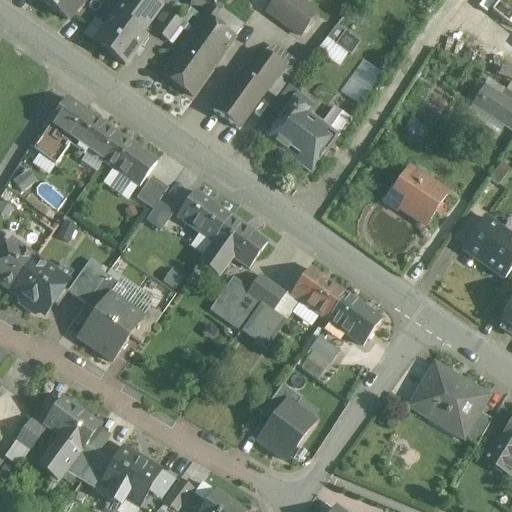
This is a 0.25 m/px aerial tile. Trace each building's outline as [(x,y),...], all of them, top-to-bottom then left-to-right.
[(41,0),(69,23),(87,0),(41,0)] [(146,38),(144,36),(143,36),(133,28),(136,24),(145,30),(160,9),(148,0),(128,0),(124,7),(122,6),(94,44),(125,66),(146,38)] [(268,12),(269,13),(300,36),(316,13),(297,0),(276,0),(268,12)] [(511,0),(500,0),(491,11),(511,28),(511,0)] [(210,9),(194,31),(209,42),(200,55),(215,66),(235,38),(213,23),(221,11),(222,10),(214,5),(211,9),(210,9)] [(167,41),(178,27),(182,22),(166,11),(159,21),(163,24),(156,33),(167,41)] [(221,11),(213,23),(235,38),(243,27),(221,11)] [(348,55),(350,56),(359,43),(336,27),(327,39),(348,55)] [(215,66),(200,55),(209,42),(194,31),(162,75),(192,97),(215,66)] [(317,51),(336,66),(339,68),(348,55),(327,39),(317,51)] [(303,68),(294,62),(293,61),(274,47),(261,54),(283,70),(295,79),(303,68)] [(213,111),(237,129),(239,130),(266,93),(283,70),(261,54),(259,52),(243,75),(240,73),(240,74),(213,111)] [(360,104),(383,73),(364,60),(342,91),(360,104)] [(511,70),(501,66),(498,75),(511,80),(506,93),(511,95),(511,70)] [(277,101),(290,86),(295,79),(283,70),(266,93),(277,101)] [(271,109),(282,117),(298,96),(300,93),(290,86),(277,101),(271,109)] [(511,105),(505,101),(504,101),(484,88),(472,106),(511,131),(511,105)] [(322,148),(326,142),(328,139),(324,135),(327,132),(336,138),(347,123),(349,125),(351,123),(349,122),(349,121),(334,109),(321,127),(316,124),(313,127),(303,120),(313,107),(298,96),(282,117),(264,141),(295,163),(298,158),(314,170),(328,152),(322,148)] [(68,138),(81,147),(82,148),(104,163),(121,138),(86,114),(68,138)] [(45,130),(32,148),(32,149),(51,162),(65,143),(45,130)] [(104,164),(125,179),(139,189),(157,164),(122,139),(104,164)] [(502,165),(501,166),(490,181),(498,187),(509,170),(502,165)] [(447,195),(410,171),(409,170),(408,170),(396,189),(403,193),(403,194),(404,202),(400,209),(426,227),(447,195)] [(152,178),(150,180),(150,181),(136,200),(153,212),(168,190),(152,178)] [(195,194),(178,219),(213,244),(231,219),(195,194)] [(231,219),(213,244),(199,264),(218,278),(219,276),(218,275),(230,257),(249,270),(267,244),(231,219)] [(465,252),(494,272),(495,272),(506,280),(511,271),(511,239),(487,221),(465,252)] [(0,284),(12,293),(35,260),(10,243),(0,257),(0,284)] [(68,284),(35,260),(12,293),(21,299),(22,305),(35,314),(40,313),(45,316),(68,284)] [(88,264),(82,274),(100,286),(106,277),(88,264)] [(291,296),(327,322),(345,297),(309,271),(291,296)] [(100,286),(82,274),(68,293),(85,306),(100,286)] [(100,286),(85,306),(96,313),(109,296),(118,285),(106,277),(100,286)] [(250,291),(247,295),(260,305),(273,287),(259,277),(250,291)] [(227,323),(235,312),(247,295),(250,291),(233,279),(211,311),(227,323)] [(273,314),(286,296),(273,287),(260,305),(273,314)] [(247,295),(235,312),(248,322),(260,305),(247,295)] [(126,308),(109,296),(96,313),(78,339),(95,351),(126,308)] [(381,322),(345,297),(327,322),(363,347),(381,322)] [(511,302),(498,324),(501,326),(498,330),(511,338),(511,302)] [(241,332),(265,350),(285,322),(273,314),(260,305),(248,322),(241,332)] [(126,308),(95,351),(112,363),(130,337),(143,319),(126,308)] [(141,345),(161,316),(150,309),(143,319),(130,337),(141,345)] [(235,312),(227,323),(241,332),(248,322),(235,312)] [(338,355),(318,340),(309,353),(312,355),(329,367),(338,355)] [(318,382),(329,367),(312,355),(301,370),(318,382)] [(296,369),(290,378),(300,385),(306,376),(296,369)] [(435,369),(411,409),(462,440),(478,414),(486,399),(435,369)] [(300,401),(282,387),(261,416),(272,424),(287,404),(294,409),(300,401)] [(61,439),(58,442),(58,443),(46,459),(66,474),(100,427),(63,401),(44,426),(61,439)] [(294,409),(287,404),(272,424),(258,443),(286,463),(314,424),(294,409)] [(491,422),(478,414),(462,440),(476,448),(491,422)] [(486,464),(491,467),(492,467),(511,479),(511,420),(489,460),(488,460),(487,459),(486,461),(487,462),(486,464)] [(5,458),(8,461),(18,468),(44,431),(31,422),(5,458)] [(86,447),(85,448),(66,474),(80,483),(80,482),(99,456),(86,447)] [(161,472),(145,463),(122,449),(113,464),(104,480),(101,485),(140,508),(161,472)] [(99,456),(92,466),(80,483),(96,492),(101,485),(104,480),(113,464),(99,456)] [(176,511),(192,491),(190,489),(181,482),(165,505),(174,511),(176,511)] [(240,511),(219,496),(215,493),(215,494),(201,511),(240,511)]
